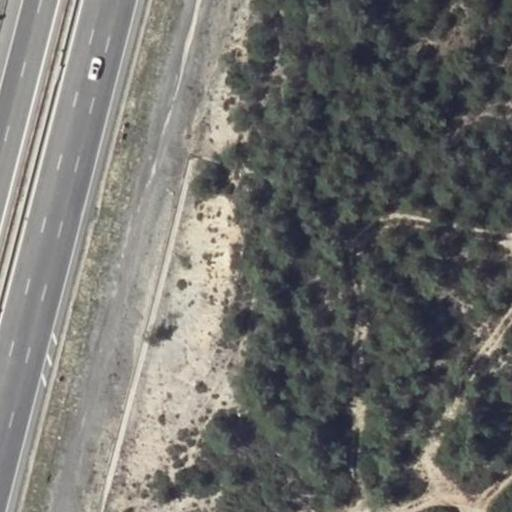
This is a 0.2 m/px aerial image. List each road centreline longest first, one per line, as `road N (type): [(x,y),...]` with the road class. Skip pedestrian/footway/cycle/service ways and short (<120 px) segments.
road 1 (motorway): [(0,429),(109,0)]
road 2 (motorway): [(41,0),(0,163)]
